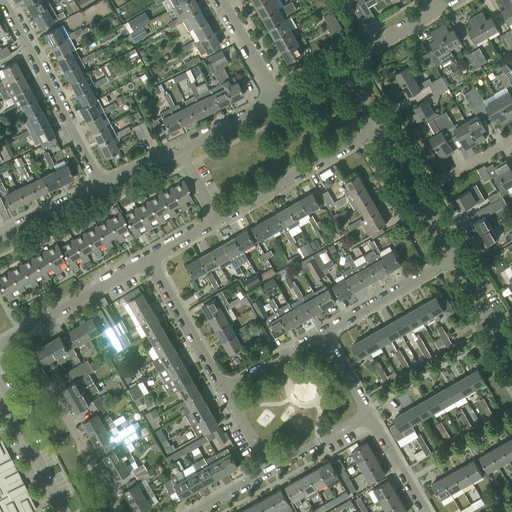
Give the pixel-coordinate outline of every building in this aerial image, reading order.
[(45,8),(50,5),(46,0),(32,0),(26,4),(33,15),(45,8)] [(172,8),(186,0),(162,0),(163,1),(163,0),(170,0),(174,7),(172,8)] [(177,18),(180,17),(181,19),(198,9),(192,0),(186,0),(172,8),(177,18)] [(273,0),(269,0),(257,7),(263,18),(278,9),(273,0)] [(360,20),(366,16),(359,5),(356,0),(348,0),(360,20)] [(505,8),(501,11),(509,23),(511,21),(511,3),(510,0),(502,0),(501,1),(505,8)] [(284,20),(283,17),(296,9),(292,1),(278,9),(263,18),(269,29),(284,20)] [(359,5),(366,16),(372,13),(368,7),(365,2),(359,5)] [(33,15),(32,16),(33,16),(40,27),(39,27),(40,28),(53,20),(45,8),(33,15)] [(198,8),(198,9),(181,19),(180,17),(177,18),(174,20),(176,24),(175,25),(180,35),(188,31),(205,21),(198,9),(199,9),(198,8)] [(323,17),(327,24),(331,22),(337,33),(343,30),(332,12),(323,17)] [(475,16),(486,36),(498,29),(491,17),(487,19),(482,12),(475,16)] [(138,15),(127,22),(132,30),(143,23),(138,15)] [(486,37),(486,36),(475,16),(468,20),(472,28),(467,30),(475,43),(486,37)] [(205,20),(205,21),(188,31),(193,28),(199,40),(212,32),(211,33),(205,21),(206,21),(205,20)] [(275,39),(291,31),(284,20),(269,29),(275,39)] [(337,33),(331,22),(327,24),(325,25),(332,36),(337,33)] [(449,49),(461,42),(453,29),(449,31),(445,24),(437,28),(449,49)] [(50,47),(51,46),(68,37),(69,37),(68,34),(63,25),(57,28),(57,27),(44,34),(44,35),(45,34),(51,46),(50,46),(50,47)] [(134,42),(148,34),(143,25),(128,33),(134,42)] [(76,36),(82,33),(83,34),(89,31),(86,27),(80,30),(79,28),(73,31),(76,36)] [(434,49),(427,52),(435,66),(441,62),(442,63),(453,57),(449,49),(437,28),(430,33),(434,40),(430,42),(434,49)] [(277,47),(280,51),(297,41),(291,31),(275,39),(279,46),(277,47)] [(212,33),(212,32),(199,40),(206,52),(219,45),(219,44),(218,44),(212,33)] [(511,41),(507,32),(500,36),(511,55),(511,41)] [(69,37),(68,37),(51,46),(57,58),(57,59),(74,49),(75,49),(70,39),(69,37)] [(280,51),(282,56),(284,55),(288,61),(303,53),(300,46),(307,42),(304,38),(297,41),(280,51)] [(193,40),(187,44),(190,49),(196,45),(193,40)] [(190,49),(187,44),(181,48),(184,52),(190,49)] [(0,55),(1,58),(10,53),(6,46),(1,50),(0,48),(0,55)] [(479,48),(473,51),(480,65),(487,61),(479,48)] [(63,71),(81,61),(80,59),(74,49),(57,59),(57,58),(64,70),(63,70),(63,71)] [(134,49),(124,54),(128,61),(138,56),(134,49)] [(221,50),(209,57),(213,65),(226,58),(221,50)] [(480,65),(473,51),(466,55),(474,69),(480,65)] [(86,56),(88,60),(95,57),(92,52),(86,56)] [(427,52),(421,56),(426,65),(429,69),(435,66),(427,52)] [(196,63),(203,60),(201,54),(188,60),(187,59),(183,61),(187,68),(196,63)] [(226,58),(213,65),(216,70),(217,69),(223,67),(228,64),(226,59),(226,58)] [(84,67),(82,64),(81,61),(63,71),(64,71),(70,82),(83,76),(79,69),(84,67)] [(3,84),(8,81),(21,75),(22,74),(21,74),(14,63),(15,62),(2,69),(5,76),(0,78),(2,82),(3,84)] [(503,62),(500,64),(503,71),(506,75),(511,70),(509,68),(506,65),(503,62)] [(191,82),(202,76),(197,66),(186,71),(191,82)] [(390,82),(394,90),(414,78),(408,66),(394,74),(397,78),(390,82)] [(505,88),(506,87),(511,84),(506,75),(503,71),(497,74),(505,88)] [(77,95),(94,86),(93,83),(88,73),(83,76),(70,82),(77,95)] [(10,96),(15,93),(27,87),(28,86),(27,86),(21,75),(8,81),(3,84),(5,86),(10,96)] [(112,76),(106,79),(105,76),(98,80),(101,84),(107,81),(108,82),(114,79),(112,76)] [(230,102),(221,83),(223,82),(220,76),(215,78),(218,84),(209,89),(211,94),(218,107),(229,101),(230,102)] [(428,84),(432,91),(445,83),(441,76),(428,84)] [(421,89),(414,78),(394,90),(398,97),(405,93),(408,97),(421,89)] [(223,82),(221,83),(230,102),(230,101),(242,95),(242,96),(243,95),(236,82),(230,85),(228,82),(227,80),(223,82)] [(206,83),(196,86),(198,91),(208,87),(206,83)] [(445,83),(432,91),(435,97),(448,89),(445,83)] [(154,95),(163,90),(160,84),(157,86),(157,87),(152,90),(154,95)] [(83,107),(96,100),(92,93),(98,90),(97,86),(95,87),(94,86),(77,95),(83,107)] [(502,124),(509,120),(497,99),(487,105),(476,86),(470,90),(483,114),(489,111),(493,119),(497,117),(502,124)] [(21,105),(34,99),(34,98),(27,87),(15,93),(21,105)] [(509,120),(511,118),(511,98),(506,87),(505,88),(494,94),(497,99),(509,120)] [(205,113),(199,100),(197,96),(199,94),(196,88),(191,90),(194,96),(184,101),(186,106),(193,119),(205,113),(205,114),(205,113)] [(199,94),(197,96),(199,100),(205,113),(206,113),(205,113),(217,107),(217,108),(218,107),(211,94),(209,89),(199,94)] [(478,117),(483,114),(470,90),(463,93),(476,116),(477,118),(478,117)] [(28,118),(40,111),(41,111),(41,110),(40,110),(34,99),(21,105),(28,118)] [(97,100),(96,100),(83,107),(80,109),(86,120),(103,111),(102,109),(97,100)] [(172,107),(174,106),(171,100),(166,102),(169,108),(159,113),(164,123),(168,131),(169,131),(168,131),(180,125),(180,126),(181,125),(172,107)] [(434,112),(427,100),(414,107),(416,112),(409,116),(413,123),(423,118),(426,123),(425,123),(426,123),(433,119),(440,115),(441,114),(433,112),(434,112)] [(172,107),(181,125),(192,119),(193,120),(193,119),(186,106),(180,109),(177,104),(174,106),(172,107)] [(22,120),(27,130),(29,132),(47,123),(47,122),(46,123),(40,111),(28,118),(22,120)] [(92,132),(92,133),(110,123),(104,114),(103,111),(86,120),(85,121),(86,121),(92,132)] [(440,115),(447,129),(454,140),(459,137),(454,129),(453,126),(445,112),(441,114),(440,115)] [(447,129),(440,115),(433,119),(440,132),(442,131),(442,132),(447,129)] [(466,122),(477,143),(485,138),(481,131),(485,129),(478,117),(477,118),(476,116),(466,122)] [(138,139),(149,134),(143,122),(132,127),(138,139)] [(466,149),(477,143),(466,122),(454,129),(459,137),(466,149)] [(24,138),(30,135),(32,138),(35,144),(39,142),(42,148),(57,140),(56,140),(53,135),(54,135),(53,134),(53,135),(47,123),(29,132),(27,130),(22,133),(24,138)] [(99,145),(116,135),(115,133),(110,123),(92,133),(93,133),(99,145)] [(124,134),(123,132),(122,130),(115,133),(116,135),(117,138),(124,134)] [(442,131),(440,132),(438,133),(430,138),(441,159),(453,152),(442,132),(442,131)] [(18,141),(24,138),(22,133),(16,136),(18,141)] [(99,145),(98,145),(99,145),(105,157),(118,150),(115,144),(118,143),(119,140),(117,138),(116,135),(99,145)] [(7,145),(0,148),(0,152),(4,161),(13,156),(7,145)] [(491,176),(502,196),(509,192),(506,188),(511,184),(511,171),(506,161),(494,167),(497,172),(491,176)] [(23,202),(17,189),(9,193),(6,188),(4,189),(0,180),(0,173),(7,170),(5,164),(0,166),(0,191),(2,196),(4,195),(11,208),(11,207),(23,202)] [(78,164),(73,167),(77,173),(81,171),(78,164)] [(53,171),(60,184),(60,183),(72,178),(73,178),(66,165),(53,171)] [(48,190),(41,177),(34,180),(31,175),(29,176),(26,170),(21,172),(24,179),(26,178),(29,183),(35,196),(36,196),(35,195),(47,190),(48,190)] [(53,171),(41,177),(48,190),(48,189),(59,184),(60,184),(53,171)] [(347,197),(364,187),(358,176),(358,175),(345,183),(346,183),(350,189),(344,192),(346,195),(347,197)] [(170,188),(179,205),(183,211),(188,208),(185,201),(191,198),(187,190),(188,189),(183,180),(177,184),(178,185),(172,188),(172,187),(170,188)] [(29,183),(17,189),(23,202),(23,201),(35,196),(29,183)] [(359,206),(371,199),(364,188),(365,187),(364,187),(347,197),(348,200),(354,209),(359,206)] [(476,201),(481,198),(475,187),(470,190),(456,198),(463,210),(477,202),(476,201)] [(160,194),(158,195),(167,212),(171,218),(176,214),(173,208),(179,205),(170,188),(165,191),(166,192),(160,195),(160,194)] [(328,208),(335,204),(334,202),(327,191),(321,195),(328,208)] [(487,198),(490,203),(502,196),(499,191),(487,198)] [(307,212),(320,205),(312,193),(312,194),(300,200),(307,212)] [(148,201),(146,202),(155,218),(159,224),(165,221),(161,215),(167,212),(158,195),(153,197),(154,198),(148,201)] [(477,235),(491,227),(493,226),(489,220),(488,221),(486,219),(490,217),(488,215),(506,204),(502,196),(490,203),(478,210),(482,217),(471,223),(477,235)] [(334,202),(335,204),(336,207),(343,203),(340,199),(334,202)] [(366,218),(378,211),(371,200),(372,199),(371,199),(359,206),(366,218)] [(288,206),(295,219),(307,212),(300,200),(289,207),(288,206)] [(134,209),(144,225),(147,231),(153,228),(149,222),(155,218),(146,202),(142,204),(142,205),(137,208),(136,207),(134,209)] [(276,213),(283,226),(286,231),(284,232),(288,238),(292,236),(302,230),(295,219),(288,206),(288,207),(277,214),(276,213)] [(144,225),(134,209),(130,211),(130,212),(124,215),(128,222),(127,223),(135,238),(141,235),(137,229),(144,225)] [(360,221),(362,224),(367,234),(372,238),(384,231),(381,225),(388,222),(383,215),(381,216),(378,212),(379,211),(378,211),(366,218),(361,221),(360,221)] [(106,220),(116,236),(120,242),(125,240),(121,233),(127,230),(123,222),(125,221),(120,212),(114,216),(114,217),(109,220),(108,219),(106,220)] [(271,233),(283,226),(276,213),(276,214),(265,221),(264,220),(271,233)] [(354,222),(356,227),(362,224),(360,221),(361,221),(360,219),(354,222)] [(110,240),(116,236),(106,220),(102,222),(102,223),(97,227),(96,226),(95,227),(104,243),(108,249),(113,246),(110,240)] [(264,220),(264,221),(253,227),(252,227),(259,240),(271,233),(264,220)] [(311,225),(315,231),(314,231),(318,238),(321,236),(317,229),(319,229),(316,223),(315,222),(311,225)] [(356,227),(354,222),(348,226),(350,231),(356,227)] [(83,233),(92,250),(96,256),(102,253),(98,247),(104,243),(95,227),(90,229),(91,230),(85,233),(85,232),(83,233)] [(484,246),(484,247),(498,239),(491,227),(477,235),(480,240),(479,241),(482,247),(484,246)] [(235,237),(242,249),(254,242),(247,230),(246,230),(247,231),(235,237)] [(92,250),(83,233),(78,236),(79,237),(73,240),(73,239),(71,240),(81,257),(84,263),(85,263),(89,260),(90,260),(86,253),(92,250)] [(245,255),(242,249),(235,237),(235,238),(224,244),(223,244),(233,261),(235,260),(245,255)] [(81,257),(71,240),(67,242),(68,243),(62,247),(66,253),(64,254),(73,270),(78,266),(75,260),(81,257)] [(369,243),(373,250),(378,247),(374,240),(369,243)] [(308,243),(299,248),(304,257),(313,252),(308,243)] [(43,252),(53,268),(56,274),(62,271),(58,265),(65,261),(60,254),(62,253),(57,244),(51,247),(51,248),(46,251),(45,250),(43,252)] [(211,251),(218,263),(221,268),(231,262),(233,261),(223,244),(212,251),(211,250),(211,251)] [(381,252),(378,247),(373,250),(376,255),(378,254),(381,252)] [(264,254),(267,258),(273,255),(270,250),(264,254)] [(312,255),(323,275),(329,271),(328,270),(334,266),(325,251),(323,253),(321,250),(312,255)] [(199,257),(206,270),(218,263),(211,251),(200,258),(199,257)] [(31,258),(41,275),(44,281),(50,278),(47,271),(53,268),(43,252),(39,254),(40,255),(34,258),(34,257),(31,258)] [(388,271),(400,264),(400,265),(400,264),(393,252),(392,252),(393,252),(381,259),(388,271)] [(388,271),(381,259),(378,254),(376,255),(366,261),(369,265),(376,278),(377,278),(376,278),(388,271)] [(316,279),(323,275),(312,255),(297,264),(300,268),(309,268),(316,279)] [(195,276),(206,270),(199,257),(199,258),(188,265),(187,264),(194,277),(195,277),(195,276)] [(19,265),(29,282),(32,288),(38,284),(35,278),(41,275),(31,258),(27,261),(28,261),(22,265),(21,264),(19,265)] [(369,265),(366,261),(357,266),(354,267),(365,285),(364,284),(376,278),(369,265)] [(8,272),(17,288),(21,294),(27,291),(23,285),(29,282),(19,265),(15,268),(16,269),(10,272),(10,271),(8,272)] [(343,275),(353,292),(353,291),(364,285),(365,285),(354,267),(352,268),(351,267),(342,273),(343,275)] [(268,270),(263,273),(267,279),(272,276),(268,270)] [(17,288),(8,272),(3,274),(4,275),(0,277),(0,282),(2,285),(0,286),(9,302),(15,298),(11,292),(17,288)] [(207,276),(211,282),(215,280),(211,274),(207,276)] [(294,285),(288,274),(283,277),(290,288),(292,287),(291,287),(294,285)] [(343,275),(336,279),(338,283),(333,286),(341,299),(341,298),(352,291),(352,292),(353,292),(343,275)] [(273,276),(263,284),(268,290),(278,283),(273,276)] [(219,286),(215,280),(211,282),(214,288),(210,290),(212,293),(218,289),(217,287),(219,286)] [(323,309),(323,308),(335,301),(335,302),(328,289),(320,281),(310,286),(313,291),(323,309)] [(295,293),(300,290),(296,284),(294,285),(291,287),(292,287),(295,293)] [(130,315),(149,304),(143,293),(142,293),(139,287),(122,297),(126,303),(124,304),(130,315)] [(301,297),(303,296),(300,290),(295,293),(299,299),(301,298),(301,297)] [(304,302),(311,316),(312,315),(311,315),(323,308),(323,309),(313,291),(303,296),(301,297),(301,298),(304,302)] [(204,304),(202,306),(203,306),(209,317),(209,318),(221,310),(226,308),(225,306),(227,305),(226,305),(225,302),(223,304),(217,294),(217,293),(214,295),(202,302),(203,302),(204,304)] [(234,307),(240,303),(240,305),(248,301),(246,297),(238,301),(237,299),(231,302),(234,307)] [(436,297),(425,303),(432,315),(434,319),(435,319),(436,322),(440,319),(437,314),(443,310),(446,316),(453,312),(446,299),(439,303),(436,297)] [(276,304),(272,298),(268,301),(271,307),(276,304)] [(257,300),(253,302),(262,319),(267,316),(258,299),(257,300)] [(292,309),(299,322),(300,322),(299,322),(311,315),(311,316),(304,302),(292,309)] [(425,303),(415,309),(421,321),(432,315),(425,303)] [(110,319),(115,316),(109,304),(103,308),(110,319)] [(155,315),(149,304),(130,315),(137,326),(141,324),(155,315)] [(275,313),(277,312),(277,311),(280,310),(276,304),(271,307),(275,313)] [(227,310),(226,308),(221,310),(209,318),(210,318),(216,329),(215,329),(216,330),(228,322),(236,318),(233,311),(229,313),(228,310),(227,310)] [(287,329),(288,329),(287,328),(299,322),(299,323),(299,322),(292,309),(284,314),(281,309),(280,310),(277,311),(277,312),(287,329)] [(415,309),(404,316),(411,327),(421,321),(415,309)] [(277,312),(275,313),(267,318),(268,323),(275,336),(276,336),(276,335),(287,329),(277,312)] [(81,324),(90,338),(101,332),(104,337),(108,335),(117,351),(123,348),(107,320),(101,323),(97,315),(92,318),(92,317),(91,318),(86,321),(84,318),(80,321),(81,324)] [(148,335),(162,327),(155,315),(141,324),(148,335)] [(116,318),(115,316),(110,319),(113,325),(118,322),(118,321),(116,318)] [(411,327),(404,316),(394,322),(401,333),(411,327)] [(116,331),(121,328),(118,322),(113,325),(116,331)] [(222,341),(235,334),(228,322),(216,330),(216,329),(223,341),(222,341)] [(251,322),(245,326),(247,330),(254,327),(251,322)] [(394,322),(383,328),(393,345),(394,346),(404,340),(401,333),(394,322)] [(261,337),(263,336),(267,334),(261,323),(255,326),(261,337)] [(94,346),(90,338),(81,324),(71,330),(70,330),(73,335),(68,338),(73,348),(78,345),(82,352),(94,346)] [(442,338),(447,335),(441,326),(437,329),(442,338)] [(168,338),(162,327),(148,335),(154,346),(168,338)] [(121,328),(116,331),(119,336),(124,333),(121,328)] [(373,334),(380,345),(383,351),(393,345),(383,328),(373,334)] [(222,341),(222,342),(223,341),(230,353),(229,353),(229,354),(242,346),(252,340),(247,330),(241,334),(240,332),(235,334),(222,341)] [(124,333),(119,336),(122,343),(128,340),(124,333)] [(369,351),(380,345),(373,334),(362,340),(369,351)] [(447,335),(442,338),(447,347),(452,344),(447,335)] [(57,357),(61,364),(65,361),(65,360),(76,354),(73,348),(68,338),(67,337),(61,340),(59,336),(59,337),(49,343),(57,357)] [(160,357),(174,349),(168,338),(154,346),(160,357)] [(426,347),(420,338),(416,340),(421,350),(426,347)] [(367,352),(369,351),(362,340),(352,346),(358,357),(367,352)] [(46,363),(57,357),(49,343),(38,349),(38,348),(37,349),(45,364),(46,363)] [(426,347),(421,350),(426,359),(431,357),(426,347)] [(159,372),(181,359),(174,349),(160,357),(163,362),(156,366),(159,372)] [(401,363),(405,360),(400,350),(395,352),(401,363)] [(129,353),(119,359),(122,364),(132,358),(129,353)] [(187,370),(181,359),(159,372),(165,382),(166,382),(187,370)] [(81,364),(87,375),(94,371),(88,360),(81,364)] [(410,369),(405,360),(401,363),(405,371),(410,369)] [(384,371),(378,362),(373,365),(379,374),(384,371)] [(76,367),(79,373),(82,378),(87,375),(81,364),(76,367)] [(69,379),(79,373),(76,367),(66,373),(69,379)] [(120,371),(124,378),(129,374),(125,367),(120,371)] [(173,393),(179,389),(193,381),(187,370),(166,382),(173,393)] [(478,370),(467,376),(474,388),(485,382),(478,370)] [(384,371),(379,374),(384,383),(389,381),(384,371)] [(91,380),(87,375),(82,378),(79,373),(69,379),(72,384),(63,389),(64,389),(70,400),(96,385),(92,379),(91,380)] [(129,374),(124,378),(128,384),(133,380),(129,374)] [(457,382),(463,394),(474,388),(467,376),(457,382)] [(185,400),(199,392),(193,381),(179,389),(185,400)] [(463,394),(457,382),(446,388),(453,400),(463,394)] [(139,384),(128,390),(130,394),(134,400),(139,397),(145,394),(139,384)] [(70,400),(76,411),(85,406),(91,402),(88,396),(89,395),(90,396),(95,393),(95,392),(98,390),(96,385),(70,400)] [(453,400),(446,388),(436,394),(443,406),(453,400)] [(489,408),(486,403),(483,398),(480,400),(475,391),(471,393),(476,402),(478,401),(484,411),(489,408)] [(199,392),(185,400),(181,402),(184,407),(179,410),(183,416),(185,414),(206,403),(199,392)] [(139,397),(134,400),(138,406),(140,405),(142,409),(155,402),(151,394),(147,396),(146,393),(145,394),(139,397)] [(425,400),(432,412),(443,406),(436,394),(425,400)] [(107,402),(103,396),(92,402),(96,408),(107,402)] [(415,406),(422,418),(432,412),(425,400),(415,406)] [(107,402),(96,408),(100,415),(111,409),(107,402)] [(192,426),(212,414),(206,403),(185,414),(192,426)] [(415,406),(404,412),(411,424),(422,418),(415,406)] [(149,420),(150,421),(160,416),(155,408),(145,414),(149,421),(149,420)] [(494,417),(489,408),(484,411),(489,420),(494,417)] [(463,423),(468,420),(462,410),(457,413),(463,423)] [(396,423),(389,427),(397,440),(414,430),(411,424),(404,412),(394,418),(396,423)] [(90,434),(113,421),(110,416),(102,421),(98,414),(83,423),(84,424),(84,423),(90,434)] [(192,426),(198,436),(218,425),(212,414),(192,426)] [(162,420),(160,416),(150,421),(154,429),(160,425),(158,422),(162,420)] [(473,429),(468,420),(463,423),(468,432),(473,429)] [(90,434),(96,444),(96,445),(119,432),(113,421),(90,434)] [(115,442),(116,443),(136,432),(135,430),(140,427),(137,422),(112,437),(115,442)] [(447,432),(441,422),(436,424),(442,435),(447,432)] [(205,436),(207,441),(208,440),(209,441),(216,437),(220,444),(227,440),(220,427),(205,436)] [(162,443),(167,440),(160,428),(155,431),(162,443)] [(119,448),(139,436),(136,432),(116,443),(119,448)] [(442,435),(447,443),(452,441),(447,432),(442,435)] [(421,447),(426,444),(420,434),(415,437),(421,447)] [(194,442),(196,447),(207,441),(205,436),(194,442)] [(0,511),(30,511),(36,509),(1,439),(0,439),(0,511)] [(500,445),(508,460),(511,457),(511,441),(510,439),(500,445)] [(170,446),(167,440),(162,443),(168,453),(175,449),(173,444),(170,446)] [(351,451),(358,462),(373,453),(367,442),(351,451)] [(431,453),(426,444),(421,447),(426,456),(431,453)] [(489,451),(498,466),(508,460),(500,445),(490,451),(489,451)] [(110,468),(132,455),(129,451),(122,455),(118,448),(103,457),(110,468)] [(171,454),(174,459),(186,453),(184,448),(171,454)] [(216,454),(226,473),(238,467),(237,465),(243,462),(237,451),(231,455),(230,453),(224,456),(221,452),(216,454)] [(489,451),(479,457),(487,472),(498,466),(489,451)] [(208,465),(216,479),(226,473),(216,454),(215,453),(204,460),(208,465)] [(373,453),(358,462),(364,472),(379,463),(373,453)] [(110,468),(116,479),(115,479),(116,480),(131,471),(127,465),(135,460),(132,455),(110,468)] [(337,467),(342,464),(339,458),(334,461),(337,467)] [(473,460),(463,466),(472,481),(482,475),(474,460),(473,460)] [(192,464),(193,466),(205,485),(216,479),(208,465),(202,468),(198,461),(192,464)] [(337,476),(329,462),(318,468),(326,482),(337,476)] [(364,472),(370,483),(385,474),(379,463),(364,472)] [(340,472),(344,470),(345,469),(342,464),(337,467),(340,472)] [(132,471),(136,478),(147,471),(143,465),(132,471)] [(182,472),(194,492),(205,485),(193,466),(182,472)] [(453,472),(452,472),(461,487),(472,481),(463,466),(453,472)] [(307,474),(315,488),(326,482),(318,468),(307,474)] [(182,498),(194,492),(182,472),(182,470),(175,474),(171,477),(175,484),(182,498)] [(344,470),(340,472),(346,482),(350,480),(344,470)] [(147,471),(136,478),(139,484),(150,478),(147,471)] [(442,478),(451,493),(461,487),(452,472),(442,478)] [(307,474),(297,480),(305,494),(307,499),(318,493),(315,488),(307,474)] [(442,478),(432,484),(431,484),(440,499),(441,499),(440,499),(451,493),(442,478)] [(123,492),(129,503),(152,490),(146,480),(138,485),(137,483),(135,479),(126,484),(129,488),(123,492)] [(169,480),(163,484),(170,495),(176,491),(169,480)] [(298,497),(305,494),(297,480),(286,486),(297,507),(302,504),(298,497)] [(350,480),(346,482),(352,493),(356,491),(350,480)] [(379,500),(395,491),(389,480),(373,489),(379,500)] [(269,496),(277,510),(278,511),(287,511),(292,510),(288,504),(288,503),(280,489),(269,496)] [(498,496),(500,500),(511,493),(511,490),(511,489),(500,495),(498,496)] [(155,495),(152,490),(129,503),(134,511),(139,511),(150,506),(150,505),(147,500),(155,495)] [(385,510),(401,501),(395,491),(379,500),(385,510)] [(335,498),(337,502),(349,496),(346,492),(335,498)] [(269,496),(259,502),(264,511),(273,511),(277,510),(269,496)] [(495,498),(485,504),(487,508),(500,500),(498,496),(495,498)] [(362,510),(366,508),(360,497),(356,500),(362,510)] [(324,504),(327,508),(337,502),(335,498),(329,501),(324,504)] [(475,511),(479,511),(487,508),(485,504),(484,504),(481,498),(471,504),(471,505),(474,510),(475,511)] [(340,505),(342,509),(352,504),(350,499),(340,505)] [(406,511),(407,511),(401,501),(385,510),(386,511),(406,511)] [(264,511),(259,502),(248,508),(250,511),(264,511)]
